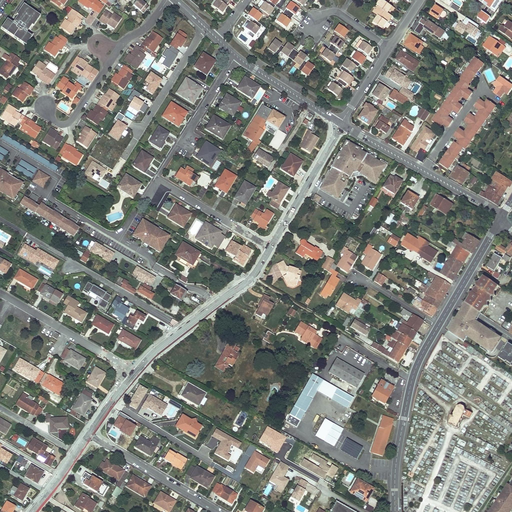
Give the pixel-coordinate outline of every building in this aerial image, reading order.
[(78,0),(78,1),(89,8),(90,7),(96,11),(100,4),(94,0),(93,0),(78,0)] [(149,7),(140,0),(137,0),(133,5),(143,13),(149,7)] [(226,5),(228,2),(224,0),(216,0),(213,6),(222,13),(228,6),(226,5)] [(269,16),(276,6),(271,3),(267,0),(266,3),(264,2),(259,9),(264,12),(269,16)] [(303,6),(306,0),(293,0),(291,2),(299,8),(301,5),(303,6)] [(389,4),(383,0),(379,0),(377,3),(377,5),(379,6),(377,10),(381,12),(385,15),(387,13),(388,14),(391,9),(393,6),(389,4)] [(503,0),(482,0),(497,10),(503,0)] [(286,9),(284,12),(292,18),(294,15),(295,16),(300,9),(299,8),(291,2),(290,2),(285,8),(286,9)] [(101,3),(100,4),(96,11),(99,13),(104,5),(101,3)] [(442,10),(444,7),(438,3),(430,15),(438,19),(442,14),(441,13),(443,10),(442,10)] [(7,20),(1,28),(25,45),(31,37),(26,33),(27,31),(32,25),(33,26),(40,16),(23,5),(16,15),(18,16),(12,23),(7,20)] [(252,8),(248,15),(254,20),(257,22),(264,12),(259,9),(256,6),(254,9),(252,8)] [(130,9),(127,7),(122,13),(125,15),(127,13),(130,9)] [(457,11),(450,7),(448,10),(455,15),(457,11)] [(77,27),(83,17),(72,9),(70,12),(71,14),(74,15),(72,18),(69,17),(67,21),(65,19),(60,27),(70,34),(75,26),(77,27)] [(290,20),(292,18),(284,12),(282,15),(281,14),(276,21),(286,28),(291,21),(290,20)] [(378,16),(374,22),(383,29),(388,22),(387,21),(389,18),(385,15),(381,12),(378,16)] [(107,15),(103,13),(99,20),(106,25),(107,23),(115,29),(121,19),(114,13),(112,16),(108,13),(107,15)] [(462,24),(459,22),(453,31),(467,38),(468,36),(477,41),(481,32),(476,30),(479,25),(466,18),(462,24)] [(424,29),(441,40),(446,32),(429,21),(428,23),(422,19),(419,23),(420,24),(415,32),(420,36),(424,29)] [(257,22),(254,20),(252,22),(250,21),(245,28),(255,36),(260,29),(260,28),(262,25),(257,22)] [(511,23),(509,21),(505,27),(502,26),(499,30),(510,38),(511,35),(511,33),(511,23)] [(343,38),(348,31),(339,24),(333,32),(335,32),(333,35),(335,36),(345,43),(347,41),(343,38)] [(179,31),(172,42),(180,48),(185,40),(184,39),(186,35),(179,31)] [(147,38),(140,48),(142,50),(145,52),(147,49),(151,52),(156,45),(157,45),(162,38),(152,32),(148,39),(147,38)] [(424,43),(411,35),(405,45),(419,54),(424,47),(422,46),(424,43)] [(331,44),(329,47),(337,52),(339,50),(340,51),(345,43),(335,36),(330,43),(331,44)] [(505,47),(490,36),(483,47),(496,56),(500,51),(499,50),(500,48),(503,50),(505,47)] [(49,42),(43,50),(54,57),(59,49),(61,50),(65,43),(58,39),(56,42),(54,40),(51,44),(49,42)] [(280,52),(283,47),(281,45),(282,44),(275,39),(268,49),(275,54),(275,53),(278,55),(280,52)] [(356,52),(364,57),(366,55),(368,56),(372,49),(360,40),(355,46),(359,48),(356,52)] [(294,48),(287,42),(283,47),(280,52),(287,57),(288,57),(290,59),(296,51),(293,49),(294,48)] [(179,52),(171,47),(168,50),(166,49),(162,55),(166,57),(162,64),(169,68),(177,56),(176,55),(179,52)] [(337,52),(329,47),(327,50),(326,49),(321,56),(330,62),(337,52)] [(126,57),(124,61),(136,70),(141,62),(139,60),(143,54),(140,52),(135,49),(131,55),(128,59),(126,57)] [(420,63),(401,50),(397,56),(399,58),(398,60),(403,63),(402,64),(406,67),(414,72),(420,63)] [(299,53),(296,51),(290,59),(293,61),(300,66),(303,61),(307,57),(300,52),(299,53)] [(361,66),(366,59),(364,57),(356,52),(351,59),(352,59),(350,61),(356,66),(358,67),(360,64),(361,66)] [(215,61),(202,54),(194,68),(206,75),(215,61)] [(7,61),(0,70),(0,74),(6,79),(8,76),(9,77),(16,67),(15,66),(17,63),(16,62),(11,59),(5,55),(2,58),(7,61)] [(80,74),(92,82),(98,72),(87,65),(88,63),(80,58),(73,68),(81,73),(80,74)] [(482,63),(476,58),(468,69),(474,73),(477,70),(479,71),(481,68),(480,67),(482,63)] [(350,61),(346,59),(341,66),(342,66),(340,69),(343,72),(348,75),(350,72),(351,73),(356,66),(350,61)] [(45,66),(38,61),(31,71),(39,76),(38,78),(49,85),(55,75),(52,73),(50,76),(46,73),(48,71),(44,68),(45,66)] [(307,63),(303,61),(300,66),(298,69),(301,71),(301,72),(307,77),(314,67),(307,62),(307,63)] [(387,72),(384,76),(403,88),(408,80),(396,71),(398,68),(393,65),(391,68),(389,73),(387,72)] [(113,78),(110,81),(123,90),(128,82),(126,80),(130,74),(132,76),(134,72),(124,66),(117,75),(115,79),(113,78)] [(454,77),(460,68),(458,66),(452,75),(454,77)] [(474,73),(468,69),(461,80),(467,85),(469,82),(471,83),(473,79),(471,77),(474,73)] [(348,85),(353,78),(348,75),(343,72),(339,78),(337,77),(335,80),(343,86),(345,87),(347,84),(348,85)] [(151,73),(145,81),(150,84),(146,91),(152,95),(162,81),(151,73)] [(506,82),(499,77),(494,84),(498,86),(497,88),(493,93),(497,96),(506,82)] [(202,89),(186,78),(176,93),(193,103),(202,89)] [(260,87),(245,78),(237,89),(252,98),(260,87)] [(67,84),(61,80),(57,86),(63,91),(62,92),(72,99),(81,86),(76,83),(74,87),(68,83),(67,84)] [(341,88),(343,86),(335,80),(333,83),(332,83),(328,90),(337,96),(342,89),(341,88)] [(411,82),(408,80),(403,88),(406,90),(411,82)] [(467,85),(461,80),(457,87),(469,97),(472,93),(466,89),(465,88),(467,85)] [(508,94),(511,88),(511,85),(506,82),(497,96),(500,98),(504,93),(505,91),(508,94)] [(450,85),(447,83),(440,92),(443,94),(450,85)] [(7,94),(12,87),(8,84),(2,91),(7,94)] [(18,88),(12,96),(22,102),(28,95),(29,96),(34,88),(27,84),(25,87),(22,85),(20,89),(18,88)] [(389,91),(379,85),(372,95),(382,102),(389,91)] [(469,97),(457,87),(452,94),(458,99),(460,95),(462,96),(467,100),(469,97)] [(252,102),(257,105),(266,91),(260,88),(252,102)] [(105,111),(106,112),(107,109),(108,109),(113,102),(114,103),(119,96),(110,89),(105,96),(104,95),(97,105),(102,109),(105,111)] [(141,94),(133,90),(127,99),(132,102),(129,107),(138,112),(139,110),(143,113),(147,106),(137,100),(141,94)] [(407,99),(409,95),(402,90),(400,94),(407,99)] [(400,94),(399,94),(396,99),(404,104),(406,101),(409,102),(409,100),(407,99),(400,94)] [(458,99),(452,94),(447,101),(460,110),(462,107),(457,104),(455,103),(458,99)] [(241,103),(226,95),(218,108),(233,116),(241,103)] [(484,103),(479,100),(477,104),(490,113),(495,106),(488,101),(486,104),(484,103)] [(460,110),(447,101),(442,108),(449,113),(451,110),(452,111),(457,114),(460,110)] [(187,113),(171,103),(162,116),(178,127),(187,113)] [(377,112),(365,104),(363,108),(364,109),(358,118),(369,125),(377,112)] [(479,115),(485,120),(490,113),(477,104),(475,107),(479,110),(481,111),(478,115),(479,115)] [(9,105),(1,118),(9,123),(11,120),(17,124),(18,121),(22,116),(12,110),(13,107),(9,105)] [(102,109),(97,105),(93,112),(90,116),(88,114),(86,118),(98,126),(103,119),(101,117),(105,111),(102,109)] [(272,112),(262,106),(243,136),(253,141),(247,151),(251,153),(257,145),(258,145),(260,143),(257,141),(263,131),(261,130),(265,124),(276,131),(284,118),(272,111),(272,112)] [(392,113),(384,107),(382,110),(381,112),(384,113),(383,114),(389,118),(392,113)] [(449,113),(442,108),(437,115),(450,124),(453,121),(448,117),(446,116),(449,113)] [(420,118),(425,121),(430,113),(423,109),(421,113),(423,114),(420,118)] [(124,117),(118,113),(114,119),(117,121),(109,133),(117,140),(126,127),(120,123),(124,117)] [(467,118),(480,127),(485,120),(479,115),(476,119),(475,118),(470,114),(467,118)] [(443,124),(448,128),(450,124),(437,115),(433,122),(439,127),(442,123),(443,124)] [(230,126),(213,116),(206,129),(222,139),(230,126)] [(386,126),(389,121),(381,116),(378,121),(379,122),(375,129),(379,131),(380,130),(385,134),(389,128),(386,126)] [(468,130),(475,135),(480,127),(467,118),(465,122),(469,125),(471,126),(468,130)] [(35,124),(27,119),(24,125),(21,129),(29,134),(28,135),(35,139),(41,130),(35,125),(35,124)] [(404,121),(392,139),(403,145),(410,134),(412,135),(413,133),(411,132),(414,128),(407,124),(408,123),(404,121)] [(425,126),(411,148),(418,153),(421,148),(424,150),(429,143),(426,141),(427,139),(430,141),(436,133),(425,126)] [(89,140),(93,132),(84,127),(79,135),(80,135),(76,142),(86,148),(90,141),(89,140)] [(169,133),(159,127),(150,142),(160,148),(169,133)] [(456,133),(470,142),(475,135),(468,130),(466,134),(464,133),(459,129),(456,133)] [(54,132),(51,130),(43,142),(50,147),(52,145),(58,149),(63,141),(57,136),(53,134),(54,132)] [(303,140),(299,147),(310,153),(319,138),(311,134),(312,132),(308,130),(303,139),(303,140)] [(458,145),(464,150),(470,142),(456,133),(454,136),(459,140),(461,141),(458,145)] [(58,168),(4,135),(1,139),(55,172),(58,168)] [(219,152),(206,143),(196,158),(210,167),(219,152)] [(325,178),(319,189),(337,199),(343,189),(341,188),(343,184),(345,185),(345,184),(349,179),(349,178),(348,177),(350,173),(351,174),(357,172),(358,171),(362,173),(361,175),(367,179),(372,181),(373,179),(376,179),(382,169),(381,166),(382,165),(379,163),(373,160),(373,161),(370,159),(371,158),(369,157),(360,152),(357,150),(356,152),(354,150),(355,148),(348,144),(346,148),(344,148),(342,151),(340,155),(338,158),(339,159),(336,166),(334,165),(332,169),(329,173),(328,175),(329,176),(327,180),(325,178)] [(455,159),(462,149),(455,144),(453,147),(452,146),(449,150),(451,151),(449,155),(455,159)] [(62,157),(67,146),(64,145),(59,155),(62,157)] [(76,151),(67,146),(62,157),(70,161),(70,162),(77,166),(82,156),(75,152),(76,151)] [(106,149),(104,147),(97,157),(100,159),(106,149)] [(119,153),(113,149),(106,159),(113,163),(119,153)] [(252,159),(267,168),(273,159),(258,150),(252,159)] [(153,159),(141,151),(132,166),(144,173),(153,159)] [(303,162),(290,154),(281,169),(293,177),(303,162)] [(336,166),(339,159),(338,158),(340,155),(339,154),(331,168),(332,169),(334,165),(336,166)] [(441,165),(447,170),(452,163),(444,158),(442,161),(443,162),(441,165)] [(36,169),(21,160),(19,164),(34,173),(36,169)] [(106,170),(92,162),(84,173),(92,178),(95,175),(101,178),(106,170)] [(459,167),(468,173),(471,169),(462,163),(459,167)] [(33,174),(18,165),(15,169),(31,179),(33,174)] [(192,174),(194,171),(187,166),(184,171),(187,172),(192,174)] [(459,167),(452,178),(463,185),(469,174),(468,173),(459,167)] [(184,171),(180,168),(175,177),(186,183),(185,184),(189,187),(193,182),(194,183),(197,178),(192,174),(187,172),(184,171)] [(0,192),(13,201),(23,185),(0,170),(0,192)] [(49,177),(39,171),(33,181),(43,188),(49,177)] [(236,177),(225,171),(215,187),(226,193),(236,177)] [(349,179),(350,179),(350,178),(360,176),(361,175),(362,173),(358,171),(357,172),(351,174),(350,173),(348,177),(349,178),(349,179)] [(510,187),(511,183),(511,181),(499,174),(494,181),(496,182),(494,184),(497,185),(494,189),(496,190),(494,193),(501,198),(508,186),(510,187)] [(141,185),(125,175),(117,188),(133,198),(141,185)] [(394,195),(402,182),(391,175),(383,188),(394,195)] [(477,180),(472,177),(469,182),(474,186),(477,180)] [(255,189),(244,183),(235,199),(245,205),(255,189)] [(272,200),(269,205),(277,210),(280,205),(279,204),(288,189),(278,183),(272,193),(269,191),(265,196),(272,200)] [(494,189),(485,183),(480,191),(476,189),(474,193),(479,196),(483,198),(489,201),(494,193),(496,190),(494,189)] [(341,195),(346,185),(345,184),(345,185),(343,184),(341,188),(343,189),(337,199),(340,201),(342,196),(341,195)] [(23,207),(73,238),(79,228),(75,225),(77,222),(70,217),(68,221),(60,215),(59,216),(62,212),(55,208),(53,211),(44,206),(46,202),(43,200),(41,204),(37,201),(39,197),(32,193),(23,207)] [(418,199),(407,193),(401,203),(411,210),(418,199)] [(501,198),(494,193),(489,201),(497,206),(501,198)] [(447,215),(453,204),(436,194),(433,200),(430,205),(447,215)] [(321,199),(316,196),(312,201),(317,205),(321,199)] [(23,207),(28,200),(22,197),(18,204),(23,207)] [(368,205),(373,208),(377,203),(380,205),(381,203),(373,198),(368,205)] [(187,211),(176,205),(174,207),(185,214),(187,211)] [(174,207),(168,218),(183,228),(191,214),(187,211),(185,214),(174,207)] [(420,219),(425,211),(422,209),(417,217),(420,219)] [(265,227),(273,215),(266,210),(263,215),(256,210),(251,217),(254,219),(253,221),(260,224),(259,226),(261,227),(262,225),(265,227)] [(388,224),(393,216),(389,213),(384,221),(388,224)] [(141,222),(134,233),(137,235),(136,237),(143,241),(144,239),(147,241),(146,243),(148,244),(157,249),(158,247),(161,249),(168,238),(165,236),(166,234),(155,227),(152,226),(146,222),(144,224),(141,222)] [(221,232),(205,223),(196,239),(211,249),(213,245),(219,248),(225,238),(220,235),(221,232)] [(471,255),(479,241),(465,233),(462,238),(465,241),(462,244),(454,239),(452,243),(470,253),(471,255)] [(396,246),(401,238),(393,234),(388,241),(396,246)] [(430,243),(420,237),(418,240),(408,234),(402,244),(410,248),(410,250),(412,251),(414,251),(420,255),(421,256),(422,257),(424,257),(432,262),(438,252),(428,246),(430,243)] [(305,254),(317,261),(322,252),(315,247),(314,249),(305,243),(305,241),(303,240),(300,241),(299,242),(300,246),(296,254),(303,258),(305,254)] [(242,248),(232,241),(226,252),(235,257),(234,260),(243,266),(251,251),(243,246),(242,248)] [(452,243),(449,241),(447,246),(453,249),(449,255),(452,256),(464,264),(470,253),(452,243)] [(94,243),(89,252),(108,263),(113,254),(94,243)] [(182,243),(176,253),(180,255),(179,258),(191,265),(199,253),(182,243)] [(506,248),(498,244),(495,249),(504,255),(506,252),(504,251),(506,248)] [(35,261),(40,264),(40,263),(53,270),(57,262),(39,251),(38,252),(36,251),(35,251),(35,252),(23,245),(19,253),(26,257),(25,258),(26,260),(34,265),(35,261)] [(344,255),(337,267),(347,273),(357,257),(347,251),(348,249),(344,247),(340,252),(344,255)] [(371,271),(381,255),(371,249),(361,265),(371,271)] [(85,254),(81,261),(86,264),(90,257),(85,254)] [(502,258),(494,254),(487,267),(494,272),(495,271),(502,259),(502,258)] [(508,263),(510,259),(504,255),(502,259),(508,263)] [(453,281),(464,264),(452,256),(448,263),(447,262),(440,274),(453,281)] [(0,259),(0,271),(5,274),(10,265),(0,259)] [(326,259),(320,270),(326,274),(333,263),(326,259)] [(286,267),(285,264),(278,268),(280,272),(287,274),(286,276),(283,278),(288,286),(292,288),(296,286),(297,281),(300,279),(298,276),(300,271),(286,267)] [(155,278),(136,267),(132,274),(137,276),(135,280),(143,284),(145,281),(151,284),(155,278)] [(336,277),(338,273),(330,268),(328,272),(332,274),(336,277)] [(19,270),(14,279),(31,289),(37,280),(19,270)] [(494,272),(492,276),(496,279),(498,279),(500,275),(495,271),(494,272)] [(431,274),(428,272),(427,275),(435,279),(429,288),(444,297),(451,285),(431,274)] [(379,274),(373,282),(381,287),(386,279),(379,274)] [(335,279),(331,276),(318,297),(320,299),(322,296),(325,299),(328,295),(330,296),(339,281),(335,279)] [(495,293),(499,287),(483,276),(479,282),(476,282),(476,286),(476,287),(472,288),(473,291),(471,293),(468,293),(469,297),(465,302),(481,313),(485,307),(488,307),(487,303),(489,302),(492,301),(491,298),(492,297),(495,296),(495,293)] [(110,295),(105,292),(106,291),(101,288),(100,289),(97,288),(98,286),(93,283),(92,284),(87,281),(83,289),(88,292),(89,291),(101,298),(97,304),(104,308),(108,302),(106,301),(110,295)] [(122,287),(121,288),(134,296),(136,292),(130,288),(131,287),(122,281),(119,285),(122,287)] [(37,291),(40,293),(40,294),(50,300),(55,304),(56,304),(62,295),(45,285),(45,286),(41,284),(37,291)] [(151,289),(143,284),(141,288),(140,287),(137,292),(150,299),(153,294),(149,292),(151,289)] [(174,285),(169,295),(179,300),(182,295),(183,296),(186,292),(174,285)] [(429,288),(426,286),(422,293),(427,295),(440,303),(444,297),(429,288)] [(357,307),(361,302),(357,299),(356,302),(343,294),(336,306),(348,314),(349,312),(353,315),(357,307)] [(440,303),(427,295),(423,302),(436,310),(440,303)] [(67,296),(64,301),(68,304),(67,306),(63,312),(80,323),(86,314),(76,308),(78,303),(67,296)] [(264,296),(259,304),(261,305),(255,315),(260,318),(262,314),(266,315),(272,305),(267,302),(269,299),(264,296)] [(368,303),(362,299),(361,302),(357,307),(363,311),(364,312),(366,308),(367,305),(368,303)] [(436,310),(423,302),(418,308),(433,316),(436,310)] [(481,313),(465,302),(463,306),(447,330),(464,340),(466,336),(490,353),(501,339),(475,321),(479,316),(481,313)] [(113,304),(108,312),(122,320),(128,309),(119,303),(117,307),(114,305),(113,304)] [(353,315),(358,319),(363,311),(357,307),(353,315)] [(290,309),(287,314),(293,318),(296,312),(290,309)] [(424,322),(403,309),(400,313),(405,316),(406,315),(410,318),(407,323),(404,321),(403,321),(401,320),(399,322),(402,324),(417,333),(424,322)] [(129,316),(123,325),(131,330),(134,326),(137,320),(140,322),(142,323),(145,318),(135,312),(133,316),(132,318),(129,316)] [(97,316),(91,325),(108,334),(113,325),(97,316)] [(348,323),(350,319),(347,317),(342,326),(345,327),(348,323)] [(365,323),(356,317),(350,327),(365,336),(367,335),(369,332),(369,330),(364,326),(365,323)] [(300,323),(295,332),(302,337),(301,339),(308,343),(307,344),(311,347),(317,337),(314,335),(315,332),(300,323)] [(417,333),(402,324),(398,332),(411,340),(412,341),(417,333)] [(122,330),(117,339),(134,350),(139,341),(122,330)] [(398,332),(395,331),(390,338),(407,348),(411,340),(398,332)] [(267,332),(261,340),(266,343),(268,344),(273,335),(267,332)] [(402,356),(407,348),(390,338),(386,336),(384,339),(390,342),(387,346),(389,347),(389,348),(402,356)] [(220,356),(217,362),(219,362),(216,368),(222,371),(225,366),(227,367),(229,365),(232,366),(239,355),(237,354),(239,349),(235,346),(236,345),(229,341),(225,348),(227,349),(222,357),(220,356)] [(511,345),(507,342),(497,357),(511,367),(511,345)] [(397,364),(402,356),(389,348),(387,351),(385,350),(374,343),(371,347),(397,364)] [(66,350),(61,358),(64,360),(64,361),(78,370),(84,360),(70,351),(69,352),(66,350)] [(331,358),(325,370),(329,372),(335,360),(331,358)] [(19,359),(13,370),(33,381),(39,371),(19,359)] [(329,372),(328,372),(355,387),(362,374),(336,359),(335,360),(329,372)] [(373,374),(395,386),(399,377),(378,366),(373,374)] [(94,368),(86,382),(96,388),(104,374),(94,368)] [(39,371),(33,381),(37,384),(43,374),(39,371)] [(45,374),(39,384),(42,386),(48,376),(45,374)] [(311,374),(289,415),(300,421),(317,392),(323,381),(311,374)] [(48,376),(42,386),(57,395),(64,385),(48,376)] [(371,396),(384,403),(392,387),(380,380),(380,381),(375,378),(372,383),(369,381),(365,387),(369,389),(368,391),(372,393),(371,396)] [(323,381),(317,392),(330,399),(336,388),(323,381)] [(187,384),(180,396),(198,406),(200,403),(204,396),(205,394),(187,384)] [(147,389),(139,386),(130,401),(132,402),(129,405),(136,410),(147,389)] [(336,388),(330,399),(346,408),(352,397),(336,388)] [(81,394),(69,413),(74,416),(76,412),(82,416),(91,401),(89,399),(92,396),(83,390),(80,394),(81,394)] [(29,396),(27,398),(21,394),(16,403),(23,407),(22,409),(33,416),(33,415),(38,407),(31,402),(33,398),(29,396)] [(167,404),(150,394),(141,407),(146,410),(147,408),(161,415),(167,404)] [(457,406),(448,424),(456,428),(463,415),(469,418),(472,414),(465,410),(464,407),(461,405),(457,406)] [(38,417),(42,410),(38,407),(33,415),(38,417)] [(379,425),(372,446),(375,447),(375,450),(379,451),(380,449),(382,449),(392,419),(381,415),(379,425)] [(49,423),(50,433),(55,433),(55,429),(66,429),(66,418),(49,419),(49,416),(45,416),(45,423),(49,423)] [(119,417),(113,426),(122,431),(121,432),(129,437),(135,427),(119,417)] [(182,417),(175,427),(184,432),(184,431),(193,435),(195,432),(196,433),(200,427),(197,426),(194,420),(190,422),(182,417)] [(0,431),(5,434),(11,426),(0,419),(0,431)] [(324,441),(332,424),(324,419),(315,436),(324,441)] [(324,441),(333,446),(334,447),(337,448),(356,460),(363,448),(340,434),(342,430),(332,424),(324,441)] [(243,442),(216,427),(210,437),(220,442),(214,452),(227,460),(229,456),(227,454),(231,446),(239,450),(243,442)] [(287,437),(268,427),(260,441),(279,451),(287,437)] [(140,437),(134,447),(148,455),(150,453),(152,454),(159,441),(152,436),(149,442),(140,437)] [(26,449),(45,460),(42,464),(48,467),(54,458),(48,455),(47,456),(43,454),(44,453),(45,450),(38,446),(40,443),(32,439),(26,449)] [(0,460),(6,464),(11,455),(0,448),(0,446),(1,445),(0,444),(0,460)] [(255,450),(244,467),(253,472),(258,465),(264,469),(270,459),(255,450)] [(168,451),(164,459),(171,464),(172,462),(182,468),(187,460),(176,454),(176,455),(168,451)] [(303,460),(300,465),(316,474),(317,473),(324,477),(325,475),(331,478),(336,469),(330,465),(329,468),(325,466),(326,463),(312,454),(310,458),(320,464),(318,468),(303,460)] [(104,464),(100,470),(118,480),(123,471),(106,461),(104,464)] [(280,462),(270,482),(281,488),(283,484),(286,485),(288,481),(283,478),(289,467),(280,462)] [(191,465),(185,474),(190,478),(196,468),(191,465)] [(30,466),(23,476),(35,484),(39,479),(37,478),(41,472),(30,466)] [(190,478),(190,479),(198,484),(199,481),(208,486),(213,478),(196,468),(190,478)] [(128,474),(123,471),(118,480),(123,483),(128,474)] [(133,476),(126,487),(144,497),(150,487),(133,476)] [(91,477),(88,482),(90,483),(87,487),(99,494),(101,491),(98,489),(102,483),(91,477)] [(307,483),(300,479),(299,481),(290,497),(298,501),(305,490),(303,489),(307,483)] [(357,480),(349,492),(365,501),(371,491),(369,490),(370,488),(357,480)] [(490,511),(511,511),(511,483),(511,485),(509,484),(490,511)] [(220,486),(216,484),(211,492),(215,494),(220,486)] [(13,487),(10,491),(14,493),(12,496),(21,501),(28,490),(20,485),(17,489),(13,487)] [(221,486),(220,486),(215,494),(215,495),(231,504),(237,495),(221,486)] [(116,487),(112,495),(118,498),(122,491),(116,487)] [(160,493),(154,503),(168,511),(174,501),(171,499),(170,501),(167,499),(168,497),(160,493)] [(82,495),(75,506),(80,510),(81,508),(83,509),(88,511),(90,511),(95,504),(88,500),(86,499),(87,497),(82,495)] [(353,511),(335,501),(328,511),(353,511)] [(249,502),(244,511),(246,511),(260,511),(262,510),(249,502)] [(11,511),(12,511),(10,510),(12,507),(6,503),(0,511),(11,511)]
